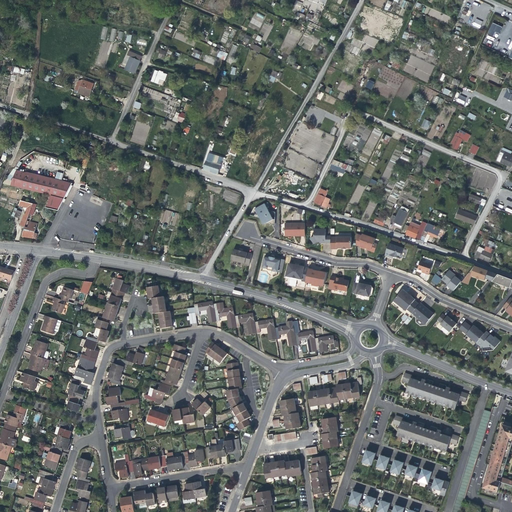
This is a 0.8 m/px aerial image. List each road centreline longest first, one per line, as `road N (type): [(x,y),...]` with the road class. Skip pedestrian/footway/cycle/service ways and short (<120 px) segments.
road 1 (residential): [(460,258),(504,173),(353,110),(303,207)]
road 2 (residential): [(360,0),(252,192)]
road 3 (residential): [(98,437),(94,384),(111,344),(203,330)]
road 4 (residential): [(0,397),(44,280),(64,270),(91,272),(95,259)]
road 5 (residential): [(303,207),(460,258)]
road 6 (residential): [(109,143),(174,0)]
road 7 (residential): [(109,143),(252,192)]
road 8 (residential): [(246,230),(390,272)]
road 9 (residential): [(106,485),(248,467)]
road 10 (residential): [(390,272),(511,329)]
road 11 (tertiary): [(202,279),(321,316)]
